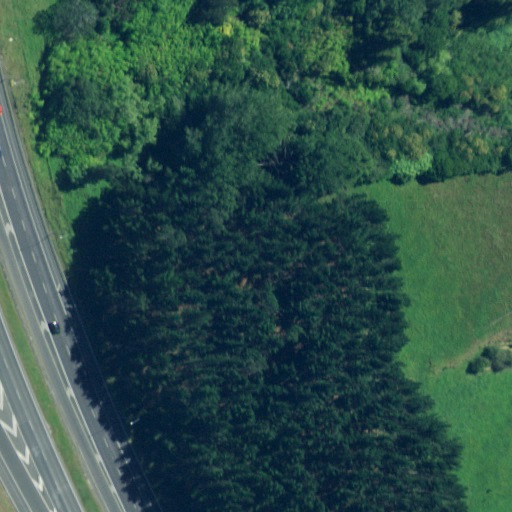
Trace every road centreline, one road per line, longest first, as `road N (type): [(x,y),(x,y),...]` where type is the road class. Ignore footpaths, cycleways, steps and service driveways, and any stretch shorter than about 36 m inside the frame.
road 1 (motorway): [(0,231),(114,511)]
road 2 (motorway): [(30,245),(87,410),(135,511)]
road 3 (motorway): [(70,511),(0,344)]
